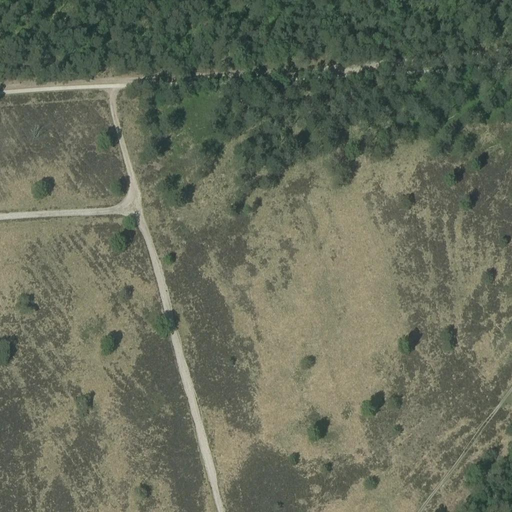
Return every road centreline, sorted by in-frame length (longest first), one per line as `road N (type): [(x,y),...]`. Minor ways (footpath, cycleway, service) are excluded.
road 1 (track): [(511,51),(112,83)]
road 2 (track): [(220,511),(137,208)]
road 3 (track): [(137,208),(0,216)]
road 4 (track): [(112,83),(137,208)]
